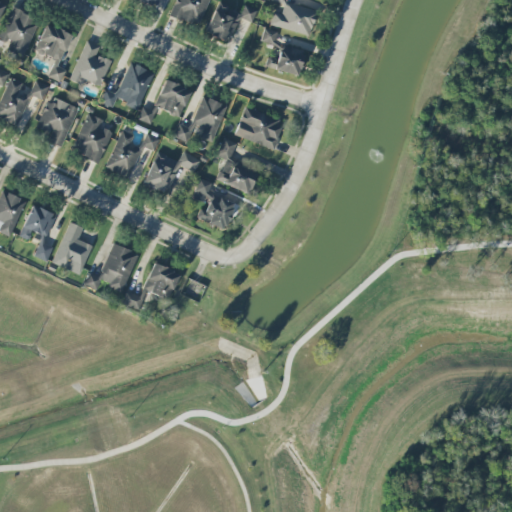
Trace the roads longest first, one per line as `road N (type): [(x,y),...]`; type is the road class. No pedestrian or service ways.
road 1 (residential): [(353,0),(313,145),(247,250)]
road 2 (residential): [(247,250),(220,258),(0,154)]
road 3 (residential): [(321,104),(225,72),(75,0)]
